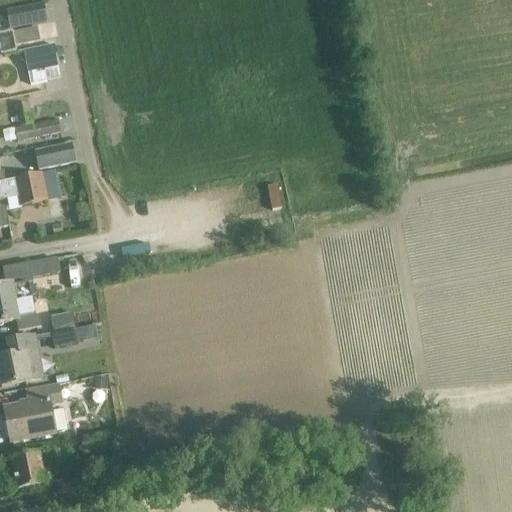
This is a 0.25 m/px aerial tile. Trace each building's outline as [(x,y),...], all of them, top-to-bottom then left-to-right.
[(44,5),(6,13),(10,32),(48,24),(44,5)] [(37,29),(0,36),(0,45),(2,56),(16,53),(15,48),(40,43),(37,29)] [(53,47),(26,52),(30,74),(58,68),(53,47)] [(32,126),(32,125),(28,105),(16,108),(19,129),(32,126)] [(18,144),(36,140),(60,135),(58,122),(15,131),(18,144)] [(39,174),(76,165),(72,145),(34,153),(39,174)] [(47,204),(47,203),(61,199),(55,175),(42,178),(42,176),(5,183),(0,183),(0,197),(8,196),(7,190),(17,188),(21,209),(47,204)] [(61,225),(52,227),(53,237),(63,235),(61,225)] [(5,288),(0,289),(0,326),(16,323),(18,334),(41,329),(39,317),(35,318),(32,302),(28,278),(31,277),(29,266),(2,271),(5,288)] [(72,315),(50,319),(53,335),(75,331),(72,315)] [(90,338),(100,337),(99,327),(89,329),(90,338)] [(55,346),(71,343),(69,333),(54,336),(55,346)] [(40,381),(35,354),(32,339),(8,344),(11,358),(0,359),(0,385),(1,389),(40,381)] [(95,380),(94,392),(106,393),(107,381),(95,380)] [(61,404),(57,387),(25,393),(28,406),(5,410),(11,444),(55,436),(49,406),(61,404)] [(56,460),(55,451),(10,460),(16,492),(45,486),(41,463),(56,460)] [(83,478),(56,483),(59,496),(86,491),(83,478)]
